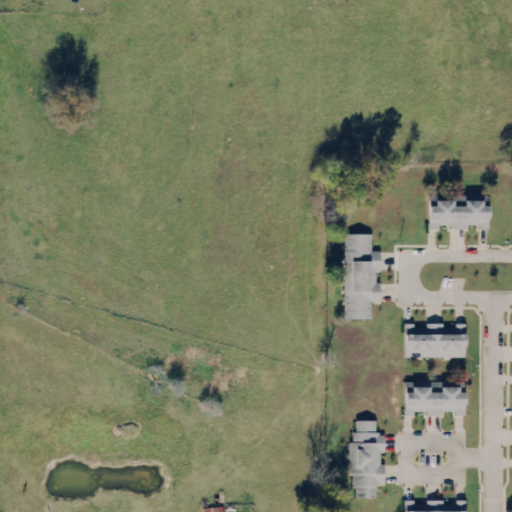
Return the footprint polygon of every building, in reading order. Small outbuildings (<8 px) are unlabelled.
[(485,233),(485,199),(426,198),(425,232),(485,233)] [(343,322),(369,322),(369,305),(377,305),(377,255),(368,255),(368,237),(343,237),(343,322)] [(402,327),(402,361),(461,361),(462,327),(402,327)] [(461,386),(401,386),(401,419),(461,419),(461,386)] [(372,502),(373,488),(381,488),(382,437),(373,437),(373,425),(350,424),(349,502),(372,502)] [(462,511),(462,503),(423,502),(423,509),(414,509),(414,502),(402,501),(401,511),(462,511)]
